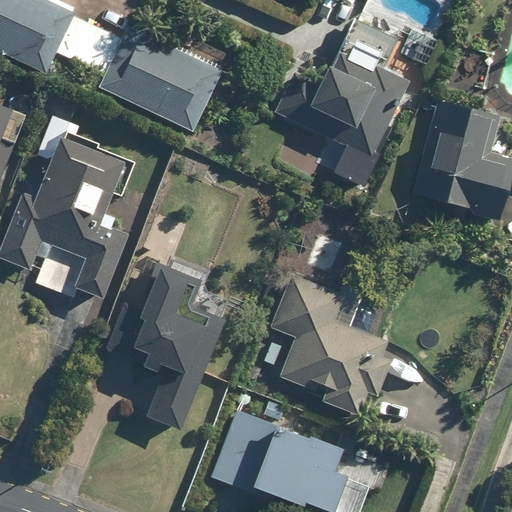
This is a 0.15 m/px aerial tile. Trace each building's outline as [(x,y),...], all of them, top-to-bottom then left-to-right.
[(77,11),(52,0),(0,0),(0,51),(47,73),(77,11)] [(129,24),(100,87),(195,131),(224,68),(129,24)] [(295,69),(275,112),(347,144),(335,171),(366,186),(415,80),(340,46),(323,82),(295,69)] [(439,97),(414,192),(510,217),(511,211),(511,155),(492,150),(502,113),(439,97)] [(127,161),(63,136),(39,196),(25,191),(0,255),(0,257),(32,270),(43,241),(87,257),(76,286),(106,297),(131,233),(104,223),(127,161)] [(148,416),(184,429),(227,318),(193,305),(203,279),(158,262),(140,307),(125,301),(106,349),(165,372),(148,416)] [(296,337),(281,376),(325,393),(322,400),(361,415),(370,392),(380,395),(394,358),(385,355),(390,340),(336,319),(346,294),(292,273),(271,327),(296,337)] [(346,448),(236,409),(212,476),(306,509),(309,501),(337,511),(350,474),(338,469),(346,448)]
